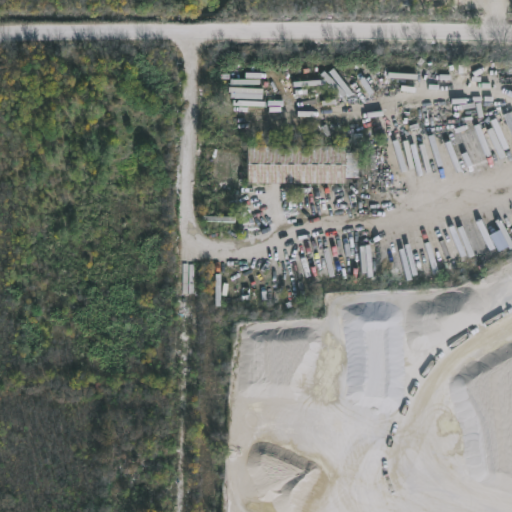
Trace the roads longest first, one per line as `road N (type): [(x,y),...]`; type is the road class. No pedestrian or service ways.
road 1 (residential): [(0,41),(511,40)]
road 2 (residential): [(186,511),(199,41)]
road 3 (residential): [(195,243),(254,251),(380,233),(511,200)]
